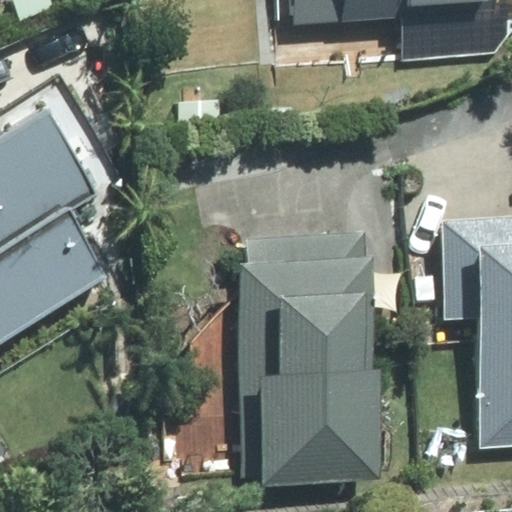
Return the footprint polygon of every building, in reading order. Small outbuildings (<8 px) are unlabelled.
[(283,0),(285,26),(490,11),(489,0),(283,0)] [(217,131),(216,101),(173,104),(174,132),(217,131)] [(0,340),(96,278),(57,217),(86,198),(32,116),(0,136),(0,340)] [(511,222),(435,227),(441,325),(469,324),(474,451),(511,449),(511,222)] [(230,275),(238,481),(256,481),(255,493),(375,488),(371,381),(366,381),(362,267),(360,267),(359,240),(240,244),(242,274),(230,275)]
